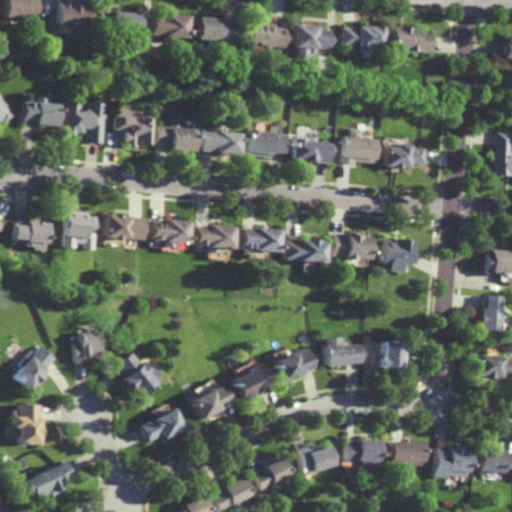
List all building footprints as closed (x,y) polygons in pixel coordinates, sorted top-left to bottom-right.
[(35,0),(34,18),(21,17),(0,16),(0,0),(35,0)] [(86,25),(78,24),(78,27),(69,27),(69,22),(54,21),(55,0),(79,0),(79,2),(87,3),(86,25)] [(132,32),(105,30),(105,27),(92,26),(93,10),(106,11),(107,9),(134,11),(132,32)] [(181,35),(168,34),(168,40),(158,39),(159,33),(145,32),(145,22),(147,13),(159,14),(160,12),(182,13),(181,35)] [(230,42),(214,41),(213,46),(202,46),(202,37),(190,36),(191,15),(215,16),(215,19),(231,20),(230,42)] [(278,46),(264,44),(263,50),(254,49),(255,42),(240,40),(243,19),(266,22),(266,25),(280,27),(278,46)] [(323,47),(310,46),(309,52),(300,52),(300,45),(287,45),(288,23),(311,24),(311,28),(325,29),(323,47)] [(376,46),(361,45),(360,49),(351,49),(351,45),(336,43),(337,26),(353,27),(353,24),(360,25),(360,24),(369,25),(369,24),(378,25),(376,46)] [(403,26),(403,27),(411,28),(410,31),(426,33),(424,51),(409,50),(409,52),(401,51),(401,49),(399,49),(399,47),(383,45),(383,35),(385,25),(392,26),(392,25),(403,26)] [(511,61),(507,61),(508,57),(497,56),(498,40),(511,42),(511,44),(511,61)] [(44,96),(44,101),(57,103),(55,125),(33,122),(33,119),(20,119),(21,100),(34,101),(34,96),(44,96)] [(85,109),(85,101),(101,102),(100,112),(101,112),(101,117),(99,117),(98,142),(83,141),(83,127),(80,127),(80,132),(71,132),(71,134),(64,133),(66,99),(76,100),(75,108),(85,109)] [(0,121),(0,101),(8,115),(0,121)] [(145,143),(134,143),(134,142),(132,142),(133,146),(122,146),(122,144),(118,144),(118,131),(119,131),(119,130),(110,129),(110,116),(117,116),(117,114),(126,115),(126,116),(126,118),(127,118),(127,116),(138,116),(138,113),(148,113),(145,143)] [(176,127),(191,128),(189,151),(164,148),(165,143),(151,142),(152,125),(167,126),(168,122),(176,122),(176,127)] [(234,154),(210,152),(210,151),(196,150),(198,128),(213,129),(213,130),(236,132),(234,154)] [(280,152),(267,151),(267,157),(242,155),(241,154),(243,128),(254,129),(254,130),(268,132),(268,133),(281,134),(280,152)] [(356,137),(370,138),(369,163),(349,161),(348,163),(334,162),(337,135),(345,136),(346,128),(356,128),(356,137)] [(504,155),(501,154),(500,157),(505,157),(505,156),(510,156),(511,147),(511,178),(505,178),(506,175),(503,175),(503,177),(502,177),(502,175),(495,174),(495,177),(486,176),(490,130),(506,131),(504,155)] [(324,163),(309,162),(309,160),(300,159),(299,160),(295,160),(295,159),(287,158),(289,137),(299,138),(299,140),(326,143),(324,163)] [(404,147),(417,148),(416,163),(402,162),(402,167),(393,167),(384,167),(384,166),(378,165),(379,145),(390,146),(390,143),(404,144),(404,147)] [(87,235),(77,234),(77,237),(60,236),(61,227),(59,226),(61,210),(81,212),(80,215),(88,216),(87,235)] [(114,216),(122,217),(136,217),(135,239),(113,238),(113,240),(104,240),(104,237),(95,236),(97,214),(105,215),(105,214),(114,214),(114,216)] [(180,243),(155,241),(155,240),(142,240),(144,221),(157,221),(157,219),(181,221),(180,243)] [(43,243),(40,243),(40,251),(27,250),(27,246),(20,246),(20,241),(8,240),(8,225),(22,225),(22,221),(44,222),(43,243)] [(225,249),(217,248),(217,247),(215,247),(215,248),(210,248),(210,252),(200,252),(200,246),(187,245),(189,226),(201,227),(202,225),(226,227),(225,249)] [(273,230),(271,252),(247,250),(247,252),(236,251),(236,249),(233,249),(235,228),(248,229),(248,227),(273,230)] [(364,236),(362,259),(348,258),(348,260),(337,259),(338,257),(324,256),(326,235),(339,236),(339,233),(345,233),(345,235),(356,235),(356,236),(364,236)] [(311,241),(318,242),(317,263),(298,262),(298,261),(276,259),(277,242),(291,242),(292,240),(299,240),(299,239),(311,240),(311,241)] [(405,242),(404,242),(403,265),(395,265),(395,272),(382,271),(383,263),(375,263),(377,240),(388,241),(388,240),(398,241),(399,240),(405,240),(405,242)] [(511,254),(511,255),(510,274),(499,273),(499,274),(483,273),(483,274),(477,274),(479,253),(484,254),(485,250),(501,251),(502,249),(511,251),(511,254)] [(478,309),(479,296),(495,297),(494,316),(497,316),(497,324),(492,323),(492,332),(471,330),(473,309),(478,309)] [(93,358),(87,358),(87,362),(68,362),(68,343),(74,344),(74,333),(93,333),(93,358)] [(337,345),(356,345),(356,363),(341,363),(341,366),(318,366),(318,346),(321,346),(321,338),(336,338),(337,345)] [(398,368),(394,368),(394,370),(372,369),(373,358),(376,359),(377,342),(396,344),(396,345),(399,345),(398,368)] [(48,359),(39,369),(41,370),(35,377),(37,378),(31,385),(30,383),(24,391),(8,377),(17,367),(14,365),(26,350),(30,353),(34,347),(48,359)] [(299,350),(301,349),(308,367),(296,372),(296,374),(275,383),(267,362),(286,355),(286,353),(298,348),(299,350)] [(134,364),(136,363),(142,372),(140,373),(148,384),(130,398),(122,386),(120,388),(114,379),(118,376),(109,364),(126,352),(134,364)] [(511,359),(510,378),(500,377),(500,376),(495,376),(495,379),(487,378),(487,380),(476,379),(476,377),(468,377),(470,356),(511,359)] [(255,365),(257,364),(267,383),(253,389),(254,391),(234,401),(224,381),(244,372),(243,370),(254,363),(255,365)] [(215,385),(217,384),(226,403),(213,409),(213,410),(193,421),(183,401),(204,390),(203,389),(214,383),(215,385)] [(33,419),(35,419),(35,428),(35,438),(34,438),(34,446),(12,446),(12,429),(9,429),(9,418),(13,418),(13,405),(33,405),(33,419)] [(152,440),(150,437),(138,443),(130,427),(165,410),(174,429),(152,440)] [(376,442),(376,470),(359,470),(359,462),(354,462),(354,461),(340,461),(340,444),(354,444),(354,442),(376,442)] [(419,468),(387,465),(388,443),(420,445),(419,468)] [(308,450),(314,448),(315,451),(325,447),(332,466),(300,477),(291,451),(307,446),(308,450)] [(447,452),(454,452),(454,450),(458,450),(458,452),(467,452),(465,475),(464,475),(464,479),(444,478),(444,480),(428,479),(431,449),(442,451),(442,449),(447,449),(447,450),(447,452)] [(511,475),(496,474),(474,473),(475,452),(498,453),(497,457),(511,457),(511,475)] [(269,488),(268,486),(256,492),(247,476),(260,469),(260,468),(278,460),(287,478),(276,483),(277,485),(269,488)] [(65,478),(52,484),(56,492),(38,501),(37,498),(30,502),(26,493),(24,494),(18,483),(30,477),(30,475),(34,474),(35,475),(58,464),(65,478)] [(225,507),(214,511),(211,511),(204,498),(217,491),(216,489),(237,479),(246,498),(225,507)] [(178,511),(176,507),(197,497),(204,511),(178,511)]
